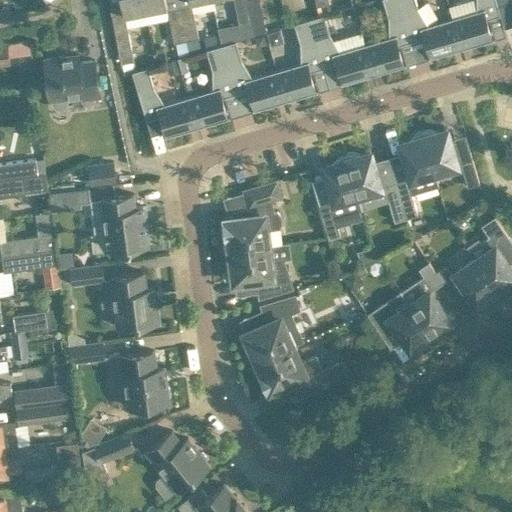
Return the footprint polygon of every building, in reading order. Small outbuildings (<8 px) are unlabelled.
[(121,0),(122,3),(111,5),(122,62),(133,59),(127,25),(149,21),(146,8),(144,0),(121,0)] [(144,0),(146,8),(149,21),(169,17),(167,8),(167,4),(167,3),(166,0),(144,0)] [(190,0),(191,3),(192,3),(194,12),(214,8),(212,0),(190,0)] [(234,0),(241,26),(252,23),(253,23),(247,0),(234,0)] [(247,0),(253,23),(252,23),(254,32),(267,29),(265,21),(261,0),(247,0)] [(390,34),(365,42),(373,70),(378,68),(395,66),(406,63),(406,61),(404,62),(399,43),(412,39),(399,0),(383,0),(388,15),(390,34)] [(399,0),(412,39),(425,35),(431,54),(429,55),(429,56),(440,53),(457,45),(461,44),(452,15),(428,23),(418,6),(415,0),(399,0)] [(476,0),(477,8),(452,15),(461,44),(465,42),(483,40),(494,36),(494,35),(492,36),(487,17),(500,13),(498,3),(496,0),(476,0)] [(191,3),(180,5),(189,52),(202,49),(199,36),(194,12),(192,3),(191,3)] [(0,15),(10,13),(7,4),(0,5),(0,15)] [(353,4),(340,8),(343,17),(347,20),(357,17),(353,4)] [(180,5),(167,8),(169,17),(174,41),(177,40),(180,55),(189,52),(180,5)] [(309,17),(324,65),(337,61),(343,80),(341,81),(341,82),(352,79),(369,71),(373,70),(365,42),(340,49),(330,33),(324,12),(309,17)] [(301,60),(277,68),(285,96),(289,95),(307,92),(318,89),(318,88),(316,88),(311,69),(324,65),(309,17),(294,21),(300,41),(301,60)] [(281,28),(268,32),(271,44),(280,42),(282,34),(281,28)] [(265,32),(255,35),(257,45),(267,42),(265,32)] [(221,43),(236,91),(249,87),(255,106),(253,107),(253,108),(264,105),(281,97),(285,96),(277,68),(252,75),(242,60),(236,39),(221,43)] [(7,42),(0,42),(0,61),(10,60),(7,42)] [(213,87),(189,94),(197,122),(201,121),(219,118),(230,115),(230,114),(228,114),(222,95),(236,91),(221,43),(207,47),(212,67),(213,87)] [(95,58),(80,60),(71,62),(70,53),(45,57),(47,76),(45,79),(45,83),(46,86),(49,89),(50,96),(51,96),(52,100),(54,104),(57,106),(61,107),(64,105),(67,102),(67,98),(67,94),(83,92),(84,96),(100,94),(95,58)] [(184,54),(177,56),(182,70),(188,68),(184,54)] [(181,70),(177,57),(166,60),(170,73),(181,70)] [(165,134),(176,131),(193,124),(197,122),(189,94),(164,101),(154,86),(148,65),(133,69),(147,118),(161,114),(167,132),(165,133),(165,134)] [(423,129),(422,129),(435,170),(458,163),(447,127),(436,130),(432,129),(427,129),(423,129)] [(412,137),(401,141),(404,151),(411,175),(407,177),(412,192),(439,184),(435,170),(422,129),(422,130),(418,131),(415,134),(412,137)] [(346,151),(358,193),(381,186),(370,150),(359,153),(355,152),(351,151),(347,152),(346,151)] [(335,200),(331,201),(335,214),(362,206),(358,193),(346,151),(344,153),(341,154),(340,155),(338,157),(335,160),(324,163),(335,200)] [(0,161),(0,177),(38,172),(36,157),(0,161)] [(468,184),(478,181),(480,181),(473,157),(461,161),(468,184)] [(92,181),(116,178),(113,161),(90,164),(92,181)] [(45,172),(38,172),(0,177),(0,195),(26,192),(26,190),(47,187),(45,172)] [(407,177),(396,180),(403,204),(406,216),(418,213),(415,200),(412,192),(407,177)] [(224,248),(272,242),(270,227),(280,226),(282,223),(283,217),(281,212),(278,208),(274,209),(272,198),(281,195),(276,178),(244,188),(251,213),(226,216),(228,235),(224,236),(226,247),(224,248)] [(396,180),(384,183),(391,207),(394,219),(406,216),(403,204),(396,180)] [(94,231),(91,232),(93,248),(108,246),(108,248),(148,243),(143,204),(135,205),(134,191),(102,196),(102,197),(104,209),(92,211),(94,231)] [(331,199),(319,203),(326,226),(329,236),(340,233),(338,223),(335,214),(331,201),(331,199)] [(0,240),(1,240),(3,255),(56,247),(51,209),(36,212),(38,234),(6,238),(3,216),(0,216),(0,240)] [(487,248),(475,257),(500,292),(500,291),(503,288),(505,285),(507,281),(511,277),(511,267),(508,262),(496,244),(510,235),(496,214),(495,215),(483,223),(490,234),(481,240),(487,248)] [(274,258),(272,242),(224,248),(224,249),(226,249),(227,261),(231,260),(234,279),(257,276),(260,295),(293,285),(284,255),(274,258)] [(57,252),(56,247),(3,255),(4,270),(43,264),(46,287),(61,285),(59,266),(57,252)] [(73,250),(57,252),(59,266),(70,265),(74,264),(73,250)] [(475,257),(455,270),(477,301),(486,295),(491,295),(495,294),(499,292),(499,293),(500,292),(475,257)] [(421,276),(401,289),(431,333),(450,319),(430,289),(433,287),(443,280),(436,270),(429,260),(419,266),(424,274),(421,276)] [(74,264),(70,265),(72,283),(104,278),(102,261),(74,264)] [(436,270),(443,280),(453,273),(446,263),(436,270)] [(144,270),(124,272),(112,274),(118,325),(146,321),(146,323),(161,321),(159,307),(157,307),(154,285),(146,286),(144,270)] [(401,289),(372,309),(383,326),(392,319),(411,346),(431,333),(401,289)] [(252,361),(294,343),(293,343),(304,338),(291,311),(299,307),(295,293),(261,303),(268,319),(244,330),(252,348),(249,350),(253,360),(252,361)] [(45,308),(14,313),(16,329),(47,324),(46,311),(45,308)] [(25,328),(11,330),(15,356),(28,354),(25,328)] [(102,339),(69,343),(71,360),(105,356),(102,339)] [(301,360),(294,343),(252,361),(252,362),(254,362),(258,372),(262,370),(270,388),(305,373),(307,377),(312,374),(318,388),(350,374),(343,359),(323,368),(316,354),(301,360)] [(129,405),(149,402),(169,400),(168,395),(170,393),(170,389),(169,386),(167,384),(164,365),(156,366),(154,348),(118,353),(122,380),(126,379),(129,405)] [(18,405),(67,399),(72,398),(67,360),(53,362),(56,382),(15,388),(18,405)] [(0,382),(0,395),(12,394),(10,381),(0,382)] [(69,415),(67,399),(18,405),(20,422),(69,415)] [(0,419),(0,446),(4,445),(3,433),(17,431),(15,418),(1,420),(0,419)] [(147,448),(166,472),(169,470),(181,486),(184,483),(187,484),(190,482),(192,479),(193,476),(210,463),(207,459),(207,455),(205,452),(203,450),(199,450),(188,436),(182,441),(172,429),(147,448)] [(94,444),(100,460),(134,446),(128,430),(94,444)] [(81,469),(78,441),(57,443),(60,471),(81,469)] [(93,444),(83,448),(86,466),(89,464),(100,460),(94,444),(93,444)] [(6,458),(4,445),(0,446),(0,472),(8,471),(22,469),(20,456),(6,458)] [(57,463),(26,468),(28,478),(58,474),(57,463)] [(50,478),(40,480),(41,488),(51,486),(50,478)] [(248,511),(244,506),(224,482),(208,494),(201,485),(178,503),(185,511),(248,511)] [(351,484),(345,487),(351,500),(357,497),(351,484)] [(21,511),(19,491),(2,494),(0,493),(0,511),(21,511)]
